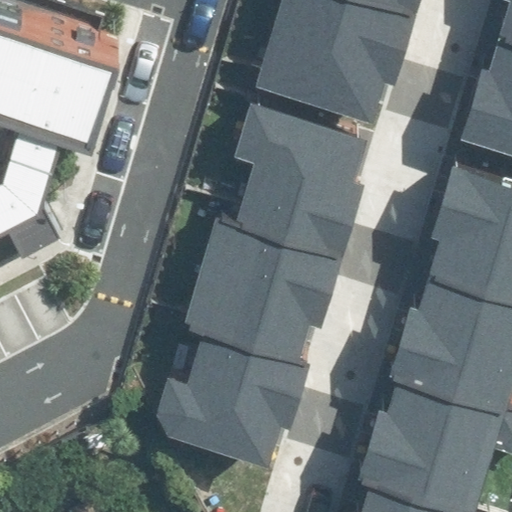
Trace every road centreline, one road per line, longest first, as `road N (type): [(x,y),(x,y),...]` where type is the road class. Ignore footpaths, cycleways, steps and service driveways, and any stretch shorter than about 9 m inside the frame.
road 1 (residential): [(316,511),(462,0)]
road 2 (residential): [(0,405),(82,365),(188,0)]
